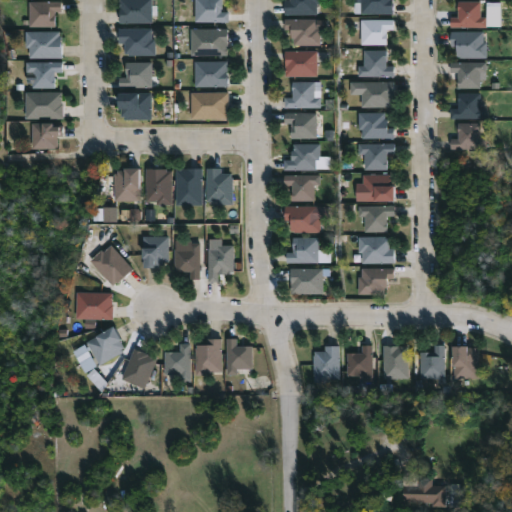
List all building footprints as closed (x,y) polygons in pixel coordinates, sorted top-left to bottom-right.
[(56,26),(30,26),(30,0),(63,1),(63,11),(56,10),(56,26)] [(156,0),(156,22),(123,22),(123,0),(156,0)] [(228,20),(227,23),(193,22),(193,0),(220,0),(220,12),(228,12),(228,20)] [(315,13),(282,13),(282,0),(319,0),(319,1),(315,2),(315,13)] [(394,0),(394,13),(361,13),(361,0),(394,0)] [(480,1),(480,17),(485,17),(485,28),(449,28),(449,17),(457,17),(457,1),(480,1)] [(502,27),(501,3),(487,4),(488,27),(502,27)] [(315,19),(315,27),(319,27),(319,44),(291,44),(291,38),(289,38),(289,28),(282,28),(282,18),(315,17),(315,19)] [(386,43),(359,43),(359,18),(392,19),(392,29),(386,29),(386,43)] [(155,28),(154,38),(159,38),(159,53),(127,53),(127,43),(122,43),(122,27),(155,28)] [(229,55),(191,54),(192,27),(229,28),(229,55)] [(63,30),(63,36),(66,36),(66,57),(33,57),(33,47),(29,47),(29,30),(63,30)] [(483,32),(482,43),(486,43),(486,58),(456,57),(456,47),(449,47),(449,32),(483,32)] [(316,75),(283,74),(283,49),(316,49),(316,75)] [(385,62),(385,65),(393,65),(393,75),(357,75),(357,65),(362,65),(362,49),(385,50),(385,62)] [(228,75),(230,76),(229,86),(196,85),(196,60),(229,60),(228,75)] [(59,72),(59,87),(36,87),(36,72),(30,72),(30,61),(66,61),(66,72),(59,72)] [(155,86),(123,86),(124,76),(130,76),(130,61),(156,61),(155,86)] [(480,73),(479,88),(458,88),(458,73),(450,72),(450,62),(486,62),(486,73),(480,73)] [(313,80),(313,95),(320,95),(320,106),(282,106),(282,95),(290,95),(290,80),(313,80)] [(393,93),(393,106),(360,106),(360,94),(349,94),(349,81),(393,81),(393,93)] [(63,91),(64,118),(26,118),(27,91),(63,91)] [(229,118),(192,118),(192,91),(230,91),(229,118)] [(486,107),(486,118),(450,117),(450,107),(458,107),(458,91),(480,92),(480,107),(486,107)] [(144,92),(155,92),(155,118),(159,118),(159,123),(154,123),(154,119),(128,119),(128,116),(125,116),(125,107),(123,107),(123,92),(144,92)] [(392,136),(392,137),(359,137),(359,128),(355,128),(356,110),(383,111),(383,118),(386,118),(386,126),(393,127),(392,136)] [(315,111),(315,137),(289,137),(289,122),(282,123),(282,112),(315,111)] [(55,122),(55,125),(64,125),(64,136),(58,136),(58,148),(33,148),(33,122),(55,122)] [(480,122),(480,138),(486,138),(486,148),(450,148),(450,138),(457,138),(457,122),(480,122)] [(315,169),(282,169),(282,159),(289,159),(291,142),(319,143),(319,160),(315,160),(315,169)] [(386,153),(386,169),(364,169),(364,153),(357,153),(357,143),(394,143),(393,153),(386,153)] [(147,200),(120,200),(120,172),(122,172),(122,169),(131,169),(131,167),(147,167),(147,200)] [(238,177),(238,204),(222,204),(222,201),(212,201),(211,167),(226,167),(226,173),(237,173),(237,177),(238,177)] [(172,168),(172,170),(177,170),(178,205),(162,205),(162,201),(151,201),(151,168),(172,168)] [(208,204),(181,205),(180,168),(207,168),(208,204)] [(390,173),(390,176),(393,176),(393,185),(395,185),(395,200),(362,200),(362,174),(390,173)] [(314,183),(314,199),(290,200),(290,184),(283,184),(283,174),(320,174),(320,183),(314,183)] [(316,215),(320,216),(320,231),(292,231),(292,230),(289,230),(289,220),(283,220),(283,205),(316,205),(316,215)] [(396,216),(389,216),(389,232),(365,232),(365,216),(359,216),(359,205),(396,205),(396,216)] [(148,267),(147,267),(147,236),(173,236),(173,261),(167,261),(167,264),(163,264),(163,267),(148,267)] [(385,236),(385,239),(391,239),(391,249),(396,249),(396,262),(363,263),(362,253),(359,253),(359,236),(385,236)] [(317,262),(284,261),(284,251),(291,252),(291,237),(317,237),(317,262)] [(201,243),(201,279),(191,278),(191,271),(175,271),(175,242),(201,243)] [(115,244),(138,269),(123,283),(121,281),(117,285),(93,260),(105,249),(107,251),(115,244)] [(212,281),(209,281),(209,247),(218,247),(218,245),(235,244),(235,271),(229,271),(229,274),(219,274),(219,281),(212,281)] [(321,293),(288,293),(288,267),(321,267),(321,293)] [(387,294),(359,294),(360,276),(362,276),(362,268),(395,268),(395,281),(389,281),(389,287),(387,287),(387,294)] [(116,316),(116,320),(78,319),(79,292),(116,293),(116,316)] [(129,351),(105,364),(92,341),(121,325),(128,339),(126,340),(130,347),(127,349),(129,351)] [(238,337),(238,345),(254,346),(254,368),(238,368),(238,375),(227,375),(227,338),(238,337)] [(215,375),(198,375),(198,348),(200,348),(200,344),(210,344),(210,338),(225,338),(225,372),(215,372),(215,375)] [(194,343),(194,380),(184,380),(184,374),(168,374),(168,351),(184,351),(184,343),(194,343)] [(371,344),(372,381),(362,382),(361,375),(346,376),(345,352),(360,352),(360,345),(371,344)] [(387,344),(407,345),(408,378),(382,378),(382,345),(387,344)] [(445,378),(419,378),(419,351),(433,351),(433,345),(444,344),(445,378)] [(84,373),(97,367),(86,345),(73,351),(84,373)] [(328,382),(312,382),(312,355),(313,355),(313,351),(324,351),(324,345),(339,345),(339,379),(328,379),(328,382)] [(466,345),(466,347),(475,347),(475,349),(478,349),(478,377),(453,378),(452,366),(450,366),(450,346),(466,345)] [(161,358),(148,388),(125,379),(138,348),(161,358)] [(446,485),(446,508),(432,507),(432,503),(403,502),(404,484),(446,485)]
